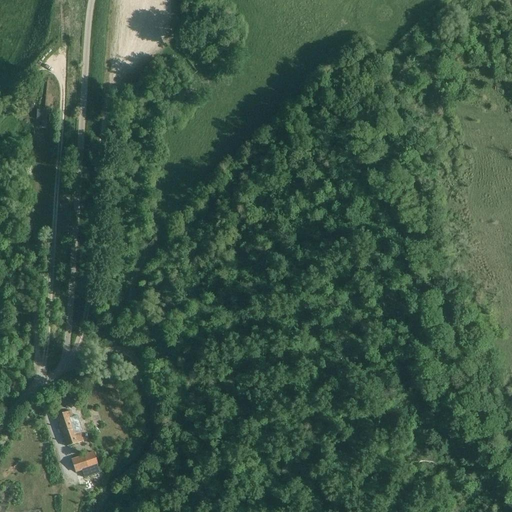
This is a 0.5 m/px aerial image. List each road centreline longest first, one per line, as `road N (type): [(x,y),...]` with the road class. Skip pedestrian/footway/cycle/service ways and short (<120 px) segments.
road 1 (unclassified): [(37,382),(61,369),(67,334),(91,0)]
road 2 (unclassified): [(37,382),(31,250),(4,245)]
